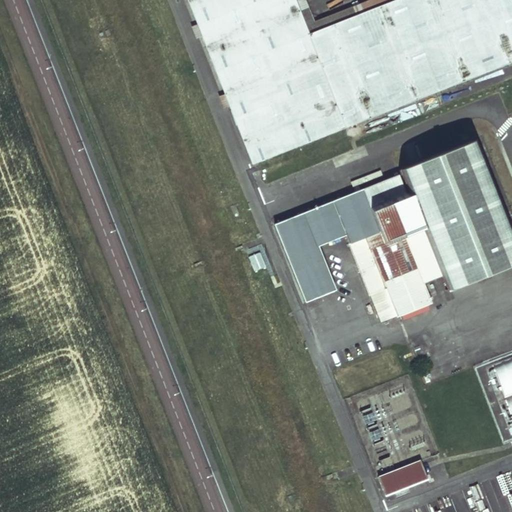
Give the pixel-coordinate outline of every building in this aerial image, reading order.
[(396,0),(309,34),(295,0),(188,0),(253,164),(511,62),(511,4),(510,0),(396,0)] [(511,263),(511,236),(473,140),(397,171),(399,175),(304,212),(275,224),(306,302),(335,290),(317,246),(346,235),(350,244),(371,295),(375,293),(386,321),(433,303),(425,282),(446,274),(452,288),(511,263)] [(260,252),(249,256),(254,271),(265,267),(260,252)] [(511,356),(492,363),(511,429),(511,356)] [(420,459),(379,476),(387,495),(428,478),(420,459)]
